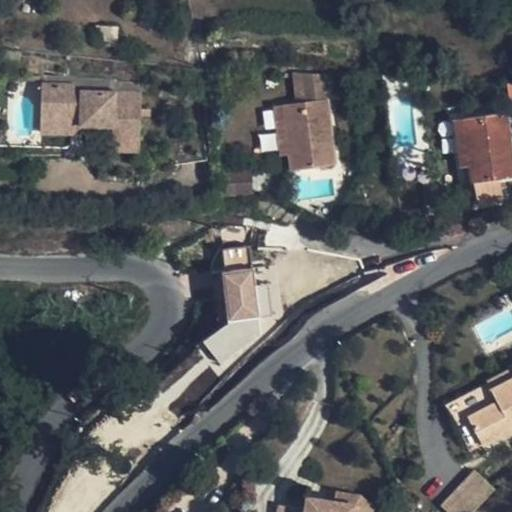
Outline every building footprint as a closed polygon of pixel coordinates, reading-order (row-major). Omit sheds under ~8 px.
[(118,28),(96,27),(95,42),(117,43),(118,28)] [(323,72),(301,71),(306,101),(297,102),(284,104),(291,153),(293,169),(335,162),(323,72)] [(301,71),(293,71),(297,102),(306,101),(301,71)] [(511,82),(503,82),(507,112),(511,111),(511,82)] [(69,84),(37,83),(35,119),(68,120),(68,117),(75,117),(75,125),(108,126),(107,140),(135,141),(137,93),(69,91),(69,84)] [(291,153),(284,104),(274,105),(281,154),(291,153)] [(511,175),(511,158),(506,112),(464,118),(471,163),(473,181),(476,180),(481,203),(503,201),(500,177),(511,175)] [(471,163),(464,118),(454,119),(460,165),(471,163)] [(68,120),(35,119),(35,133),(67,134),(68,120)] [(135,141),(107,140),(107,150),(134,151),(135,141)] [(256,170),(228,170),(228,190),(256,190),(256,170)] [(252,247),(220,248),(224,331),(210,331),(211,351),(258,348),(252,247)] [(511,430),(511,377),(492,388),(495,395),(465,409),(483,445),(511,430)] [(339,489),(337,488),(336,489),(334,500),(357,504),(365,511),(372,511),(377,507),(362,493),(339,489)] [(334,500),(308,496),(307,507),(305,511),(365,511),(357,504),(334,500)] [(305,511),(307,507),(280,503),(278,511),(305,511)]
